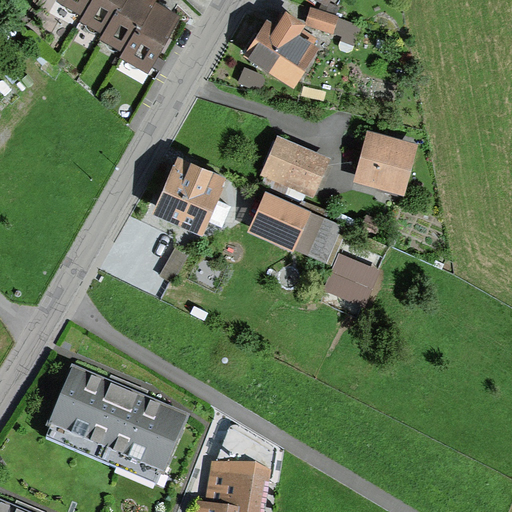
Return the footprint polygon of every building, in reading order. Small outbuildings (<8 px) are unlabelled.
[(63,0),(85,13),(92,0),(63,0)] [(92,0),(85,13),(82,18),(105,31),(123,0),(92,0)] [(153,0),(123,0),(105,31),(102,35),(125,49),(152,3),(153,0)] [(178,17),(152,3),(125,49),(122,54),(148,69),(159,49),(161,51),(167,45),(169,38),(167,37),(178,17)] [(312,8),(307,23),(342,36),(341,40),(354,45),(361,26),(312,8)] [(242,51),(267,66),(268,64),(291,79),(313,45),(295,34),(301,25),(298,21),(285,15),(276,30),(269,26),(262,36),(255,32),(242,51)] [(373,138),(362,176),(398,186),(409,148),(373,138)] [(321,161),(280,143),(266,175),(303,192),(307,182),(311,184),(321,161)] [(182,160),(159,209),(199,227),(204,215),(220,222),(228,206),(212,198),(216,187),(221,187),(224,184),(224,179),(221,177),(182,160)] [(269,197),(258,222),(314,246),(320,234),(312,231),(318,218),(269,197)] [(367,301),(381,263),(338,249),(325,287),(367,301)] [(162,474),(185,419),(73,371),(50,427),(162,474)] [(259,511),(264,481),(214,473),(209,508),(201,507),(200,511),(259,511)]
